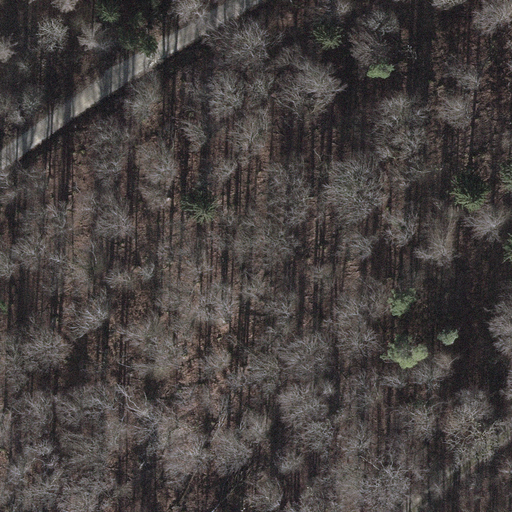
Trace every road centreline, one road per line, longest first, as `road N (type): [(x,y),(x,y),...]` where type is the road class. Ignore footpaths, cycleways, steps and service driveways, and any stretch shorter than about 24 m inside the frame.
road 1 (track): [(235,0),(154,48),(0,161)]
road 2 (track): [(511,427),(409,511)]
